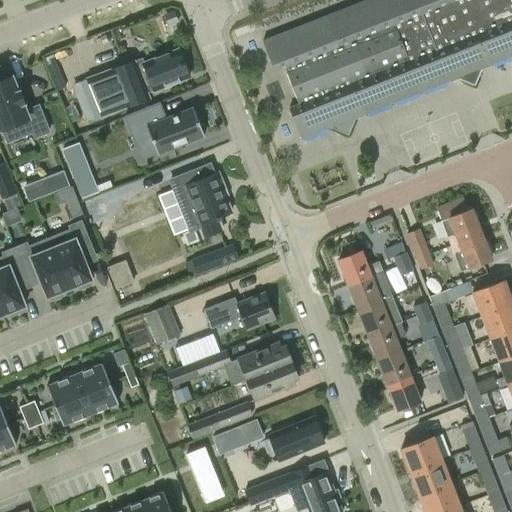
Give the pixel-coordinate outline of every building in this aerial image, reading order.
[(300,138),(330,127),(348,134),(354,117),(450,80),(457,77),(473,85),(481,67),(511,55),(511,0),(365,0),(262,41),(274,71),(284,67),(298,104),(288,108),(300,138)] [(176,22),(173,13),(165,16),(168,25),(176,22)] [(111,68),(86,78),(86,79),(101,116),(101,117),(126,107),(129,106),(150,98),(148,93),(148,92),(187,77),(177,50),(143,62),(137,65),(136,62),(135,59),(115,67),(111,68)] [(33,131),(35,137),(50,131),(39,105),(26,110),(23,102),(24,102),(19,91),(18,91),(12,77),(0,81),(0,127),(1,129),(2,128),(7,142),(33,131)] [(165,118),(159,102),(125,116),(134,140),(150,134),(158,153),(204,135),(193,107),(165,118)] [(62,149),(69,166),(86,160),(79,142),(62,149)] [(0,164),(0,193),(3,201),(16,195),(3,163),(0,164)] [(172,190),(188,229),(192,228),(193,230),(199,227),(203,238),(221,230),(217,219),(221,218),(220,216),(230,212),(221,189),(223,188),(217,172),(213,174),(209,165),(176,177),(180,187),(172,190)] [(63,170),(46,177),(52,192),(69,185),(63,170)] [(98,192),(98,191),(96,185),(92,175),(75,182),(81,199),(98,192)] [(73,184),(54,191),(59,203),(77,196),(73,184)] [(449,239),(479,227),(471,208),(468,209),(463,197),(437,207),(449,239)] [(83,214),(79,205),(68,210),(72,219),(83,214)] [(105,207),(89,213),(92,222),(108,216),(105,207)] [(71,230),(49,238),(69,288),(77,284),(79,288),(90,284),(88,280),(91,279),(83,256),(93,252),(81,221),(69,226),(71,230)] [(491,259),(479,227),(449,239),(461,270),(491,259)] [(414,252),(426,247),(419,228),(406,233),(414,252)] [(26,243),(14,248),(27,279),(37,275),(46,297),(50,296),(51,300),(62,295),(60,291),(69,288),(49,238),(28,247),(26,243)] [(232,243),(217,249),(191,259),(196,274),(222,265),(238,258),(232,243)] [(433,264),(426,247),(414,252),(420,268),(433,264)] [(4,256),(0,257),(0,309),(2,314),(10,311),(12,315),(23,310),(21,306),(25,305),(16,283),(27,279),(14,248),(2,252),(4,256)] [(396,267),(410,262),(406,251),(404,252),(393,257),(396,267)] [(337,261),(347,286),(371,277),(382,273),(378,261),(367,266),(361,252),(337,261)] [(125,259),(107,267),(116,289),(134,282),(125,259)] [(256,269),(261,283),(283,274),(278,261),(256,269)] [(413,271),(410,262),(396,267),(400,276),(413,271)] [(226,299),(260,283),(254,271),(220,287),(226,299)] [(347,286),(357,311),(381,301),(371,277),(347,286)] [(481,318),(511,305),(511,301),(505,282),(472,294),(481,318)] [(429,297),(442,332),(454,328),(444,304),(454,300),(450,289),(429,297)] [(210,328),(241,316),(246,329),(274,318),(265,293),(237,304),(234,297),(202,309),(210,328)] [(357,311),(367,335),(390,326),(400,322),(402,321),(392,297),(381,301),(357,311)] [(412,306),(415,316),(429,311),(425,301),(412,306)] [(180,335),(168,304),(144,314),(156,344),(180,335)] [(511,305),(481,318),(489,341),(511,331),(511,305)] [(429,311),(415,316),(419,325),(432,320),(429,311)] [(367,335),(376,360),(400,350),(395,338),(405,334),(400,322),(390,326),(367,335)] [(451,355),(462,351),(454,328),(442,332),(451,355)] [(511,331),(489,341),(498,363),(511,357),(511,331)] [(198,360),(209,355),(202,339),(192,343),(198,360)] [(209,355),(198,360),(192,362),(192,363),(168,372),(172,385),(189,378),(197,375),(197,376),(224,366),(231,385),(245,379),(291,361),(286,348),(282,350),(278,341),(229,360),(225,349),(209,355)] [(400,350),(376,360),(386,384),(410,375),(400,350)] [(431,355),(435,365),(448,360),(444,350),(431,355)] [(471,373),(462,351),(451,355),(460,378),(471,373)] [(511,357),(498,363),(503,376),(495,379),(498,388),(506,385),(506,386),(511,383),(511,357)] [(448,360),(435,365),(439,375),(452,369),(448,360)] [(291,361),(245,379),(254,401),(295,384),(292,376),(296,374),(291,361)] [(127,363),(120,366),(124,377),(131,373),(127,363)] [(102,364),(76,374),(83,393),(109,382),(102,364)] [(471,373),(460,378),(468,400),(480,396),(471,373)] [(75,375),(47,385),(55,404),(82,393),(75,375)] [(131,375),(124,377),(129,388),(136,385),(131,375)] [(410,375),(386,384),(396,410),(420,400),(410,375)] [(110,383),(83,394),(91,414),(118,403),(110,383)] [(443,389),(449,404),(463,399),(457,383),(443,389)] [(186,387),(173,393),(178,405),(191,400),(186,387)] [(83,394),(55,405),(63,425),(91,414),(83,394)] [(468,400),(477,423),(489,419),(497,415),(497,414),(494,415),(489,403),(484,406),(480,396),(468,400)] [(34,401),(27,404),(32,414),(39,411),(34,401)] [(252,416),(247,401),(186,424),(192,439),(252,416)] [(27,404),(20,407),(24,418),(31,414),(27,404)] [(39,412),(32,415),(37,426),(44,423),(39,412)] [(31,415),(24,418),(29,429),(36,426),(31,415)] [(221,454),(265,437),(257,417),(213,435),(221,454)] [(274,451),(278,460),(323,442),(313,417),(269,435),(270,438),(263,441),(268,453),(274,451)] [(489,419),(477,423),(489,455),(510,448),(505,437),(497,440),(489,419)] [(460,425),(469,449),(481,444),(472,421),(460,425)] [(8,425),(0,427),(0,450),(15,444),(8,425)] [(409,472),(441,460),(432,436),(399,449),(409,472)] [(481,444),(469,449),(478,472),(489,467),(481,444)] [(205,446),(186,453),(205,502),(224,495),(205,446)] [(409,472),(417,495),(450,483),(441,460),(409,472)] [(494,468),(503,492),(511,488),(511,479),(506,463),(494,468)] [(342,511),(327,472),(313,477),(308,464),(287,473),(292,486),(298,484),(308,511),(342,511)] [(489,467),(478,472),(486,495),(498,490),(489,467)] [(450,483),(417,495),(423,511),(442,511),(459,506),(450,483)] [(511,511),(511,488),(503,492),(511,511)] [(506,511),(498,490),(486,495),(493,511),(506,511)] [(144,500),(148,511),(171,511),(164,492),(144,500)] [(125,508),(126,511),(148,511),(144,500),(125,508)]
